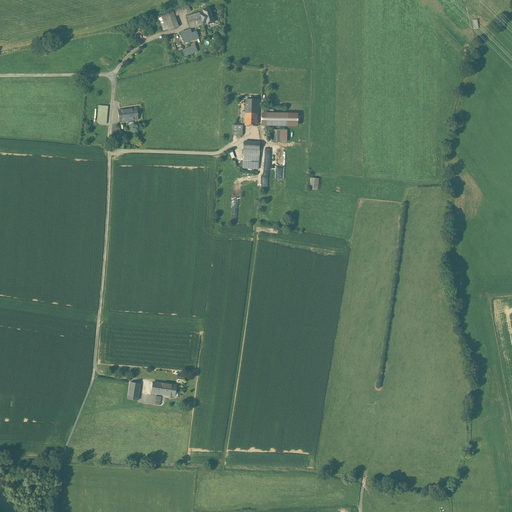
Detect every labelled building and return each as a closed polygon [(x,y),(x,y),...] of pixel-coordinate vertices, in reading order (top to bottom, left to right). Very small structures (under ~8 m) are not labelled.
[(186,9),(159,19),(164,32),(168,31),(169,33),(179,29),(175,18),(187,14),(186,9)] [(186,17),(190,29),(213,22),(209,10),(186,17)] [(189,30),(180,34),(184,44),(198,38),(196,32),(191,34),(189,30)] [(194,46),(182,51),(184,58),(197,53),(194,46)] [(259,101),(245,100),(245,127),(258,127),(259,101)] [(135,105),(116,108),(118,120),(137,117),(135,105)] [(108,107),(98,106),(97,125),(106,125),(108,107)] [(288,114),(266,113),(266,127),(288,127),(288,114)] [(243,126),(232,126),(232,137),(242,138),(243,126)] [(287,130),(273,130),(273,143),(287,143),(287,130)] [(261,148),(244,147),(243,170),(259,171),(261,148)] [(267,148),(264,182),(270,183),(272,162),(284,163),(285,151),(274,149),(274,148),(267,148)] [(319,190),(319,178),(311,178),(310,189),(319,190)] [(177,384),(153,381),(152,394),(175,397),(177,384)] [(140,384),(129,382),(127,399),(137,400),(140,384)]
